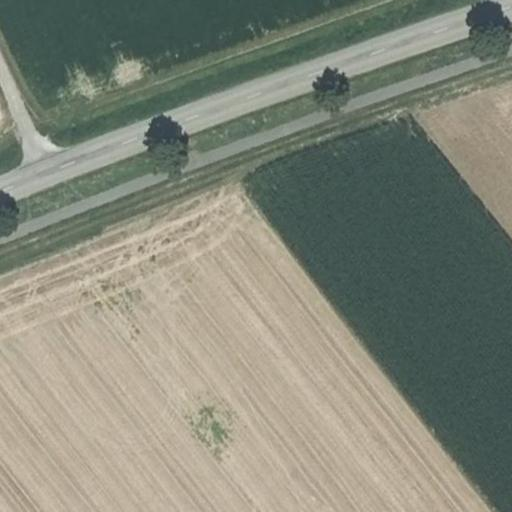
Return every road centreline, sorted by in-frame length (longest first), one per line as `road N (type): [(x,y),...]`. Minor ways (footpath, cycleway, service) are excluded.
road 1 (tertiary): [(511,12),(0,191)]
road 2 (track): [(56,166),(0,47)]
